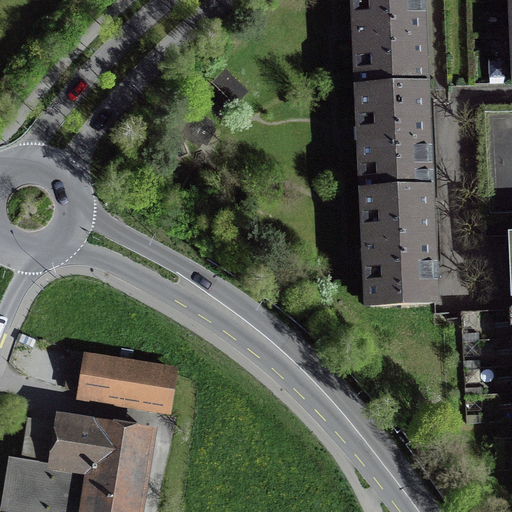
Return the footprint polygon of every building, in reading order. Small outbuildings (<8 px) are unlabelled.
[(356,0),(360,93),(426,89),(423,40),(407,41),(406,36),(414,35),(419,33),(421,30),(421,26),(418,22),(422,22),(421,0),(356,0)] [(427,124),(426,89),(360,93),(365,195),(430,192),(428,143),(412,144),(411,139),(419,138),(423,136),(425,132),(425,129),(422,125),(427,124)] [(430,192),(365,195),(370,307),(435,303),(433,260),(428,261),(431,257),(430,253),(428,249),(424,248),(416,248),(416,242),(433,241),(430,192)] [(74,354),(68,387),(83,390),(89,358),(89,356),(74,354)] [(173,371),(89,358),(83,390),(83,393),(167,406),(173,371)] [(134,511),(147,434),(61,420),(55,466),(9,458),(0,511),(134,511)]
